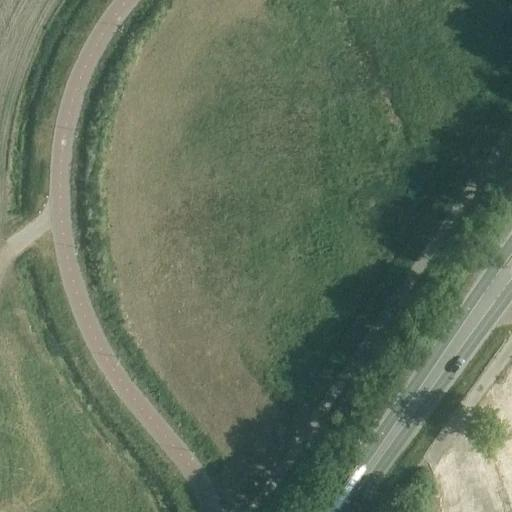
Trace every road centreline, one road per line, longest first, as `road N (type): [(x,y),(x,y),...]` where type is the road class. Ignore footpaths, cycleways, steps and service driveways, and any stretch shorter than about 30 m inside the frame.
road 1 (unclassified): [(209,511),(192,468),(121,388),(89,334),(61,243),(59,175),(72,103),(127,0)]
road 2 (primary): [(345,511),(511,268)]
road 3 (unclassified): [(422,470),(511,350)]
